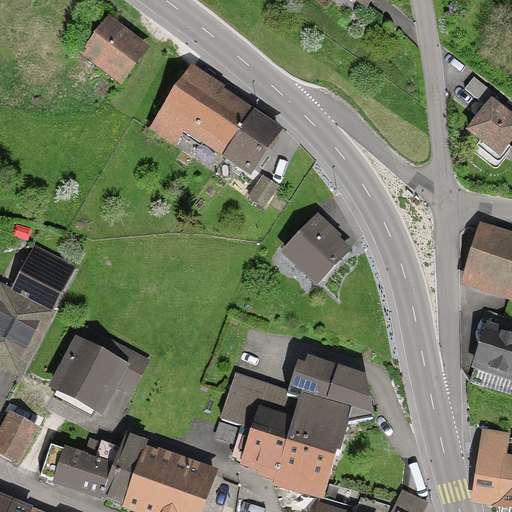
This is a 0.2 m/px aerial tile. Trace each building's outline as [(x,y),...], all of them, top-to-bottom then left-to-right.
[(143,52),(107,24),(93,42),(85,37),(76,51),(118,83),(143,52)] [(183,131),(224,159),(251,117),(187,74),(150,131),(174,147),(183,131)] [(463,91),(486,109),(490,105),(495,98),(472,80),(463,91)] [(511,122),(490,105),(486,109),(467,133),(479,143),(476,146),(494,161),(511,138),(511,122)] [(248,174),(276,133),(251,117),(224,159),(248,174)] [(275,189),(262,180),(247,201),(261,210),(275,189)] [(333,243),(336,240),(315,220),(283,254),(317,285),(345,254),(333,243)] [(511,241),(480,232),(465,280),(511,294),(511,289),(511,241)] [(75,266),(35,246),(13,288),(53,309),(75,266)] [(53,312),(2,285),(0,289),(0,363),(20,374),(53,312)] [(511,339),(486,332),(469,385),(511,397),(511,339)] [(76,345),(53,389),(98,413),(116,380),(132,389),(145,364),(104,342),(97,356),(76,345)] [(369,411),(362,381),(306,362),(300,379),(293,377),(286,398),(297,402),(299,402),(286,442),(334,457),(334,456),(336,456),(348,415),(369,411)] [(286,444),(286,442),(299,402),(297,402),(295,408),(231,387),(220,422),(238,428),(239,429),(286,444)] [(34,430),(10,417),(0,435),(0,457),(14,465),(34,430)] [(215,438),(231,445),(235,431),(219,426),(215,438)] [(276,475),(286,444),(239,429),(232,453),(243,457),(241,464),(276,475)] [(475,479),(482,480),(478,501),(495,504),(494,506),(511,508),(511,462),(511,463),(511,457),(511,440),(482,436),(475,479)] [(123,507),(142,453),(144,447),(124,439),(119,452),(102,499),(123,507)] [(102,499),(119,452),(100,445),(100,446),(88,442),(82,458),(63,452),(53,483),(102,500),(102,499)] [(321,498),(334,457),(286,442),(286,444),(276,475),(273,486),(321,498)] [(123,507),(136,511),(199,511),(212,478),(151,456),(142,453),(123,507)] [(422,511),(425,506),(401,494),(392,511),(422,511)] [(337,511),(339,506),(318,500),(314,511),(337,511)] [(0,511),(23,511),(0,502),(0,511)]
